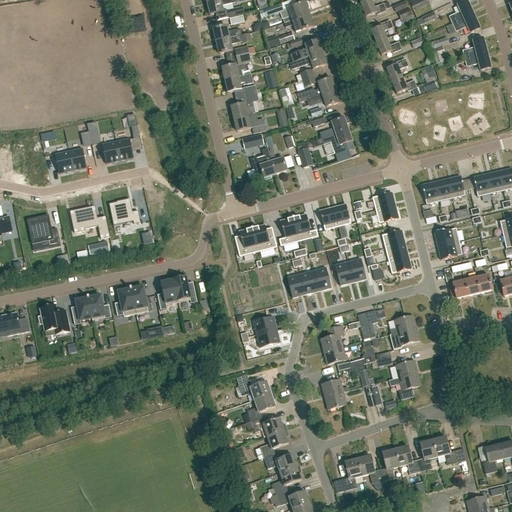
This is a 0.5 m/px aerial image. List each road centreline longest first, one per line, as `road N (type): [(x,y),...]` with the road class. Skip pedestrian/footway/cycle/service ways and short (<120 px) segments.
road 1 (residential): [(315,450),(289,375),(303,321),(430,285)]
road 2 (residential): [(0,301),(191,261),(209,221),(235,212)]
road 3 (residential): [(235,212),(184,0)]
road 4 (residential): [(400,169),(334,0)]
road 5 (residential): [(235,212),(400,169)]
road 6 (residential): [(0,183),(40,193),(134,172)]
road 7 (residential): [(315,450),(411,415),(443,417)]
